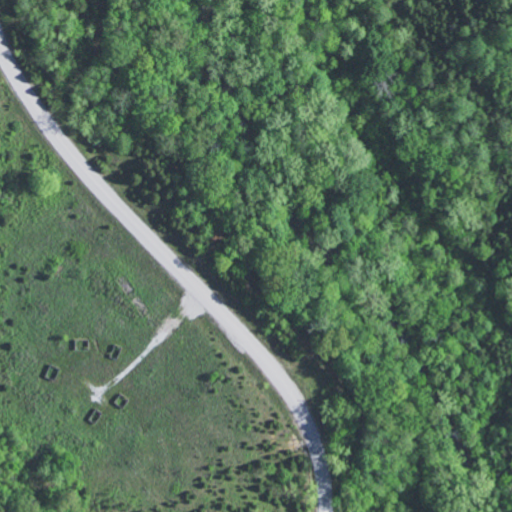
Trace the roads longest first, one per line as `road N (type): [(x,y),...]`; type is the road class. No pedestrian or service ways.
road 1 (residential): [(325,511),(315,445),(290,394),(83,170),(32,103),(0,42)]
road 2 (residential): [(511,331),(432,248),(391,164),(404,109),(436,99),(511,116)]
